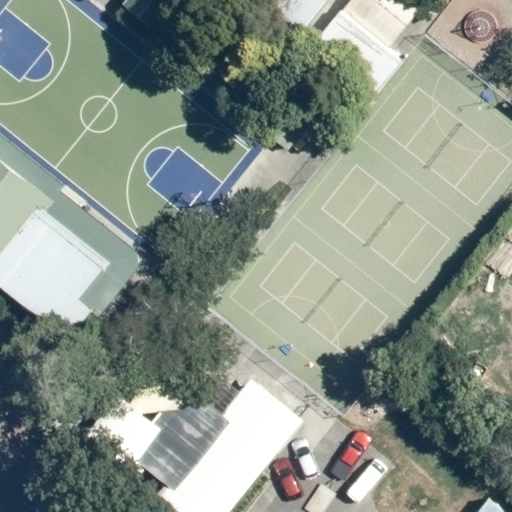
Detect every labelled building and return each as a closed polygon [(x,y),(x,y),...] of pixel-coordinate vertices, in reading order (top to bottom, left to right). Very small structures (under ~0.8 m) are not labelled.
[(265,0),(298,27),(319,0),(265,0)] [(422,0),(345,0),(312,42),(374,92),(403,55),(388,43),(422,0)] [(132,250),(0,141),(0,284),(74,344),(132,250)] [(223,511),(302,416),(252,374),(226,405),(191,376),(121,461),(182,511),(223,511)] [(511,511),(487,492),(471,511),(511,511)]
